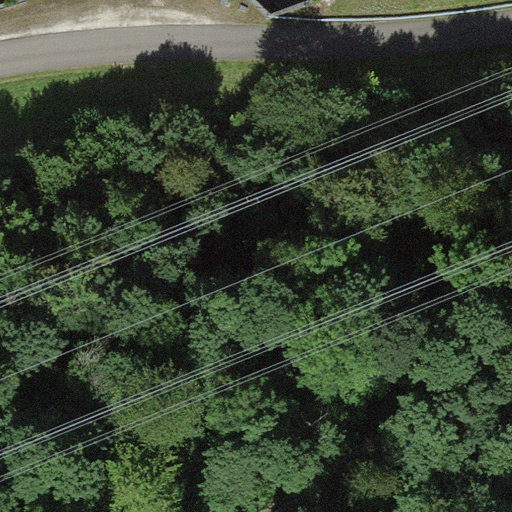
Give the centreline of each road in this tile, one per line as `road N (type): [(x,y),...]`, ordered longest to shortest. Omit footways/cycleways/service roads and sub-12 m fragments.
road 1 (unclassified): [(511,37),(115,49),(0,68)]
road 2 (track): [(269,511),(328,486),(511,358)]
road 3 (motorway): [(0,63),(180,0)]
